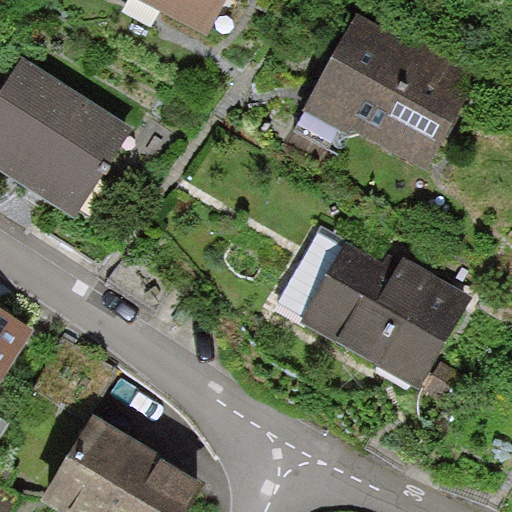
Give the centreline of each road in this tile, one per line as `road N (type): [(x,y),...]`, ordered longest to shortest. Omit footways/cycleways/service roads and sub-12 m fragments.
road 1 (residential): [(296,450),(0,248)]
road 2 (residential): [(426,511),(296,450)]
